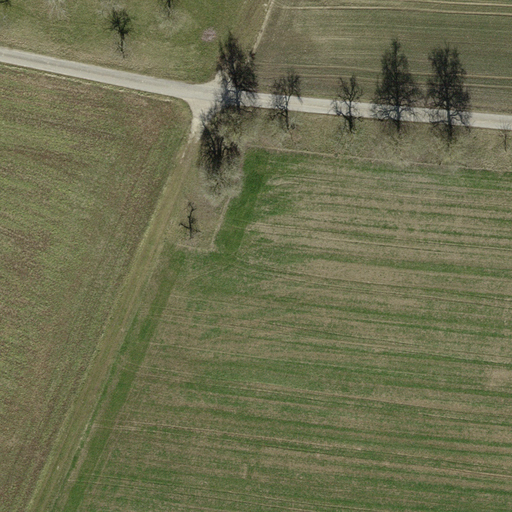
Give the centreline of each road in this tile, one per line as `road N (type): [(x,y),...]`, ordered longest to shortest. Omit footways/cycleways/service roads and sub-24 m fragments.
road 1 (track): [(256,0),(40,511)]
road 2 (track): [(0,52),(215,97),(511,123)]
